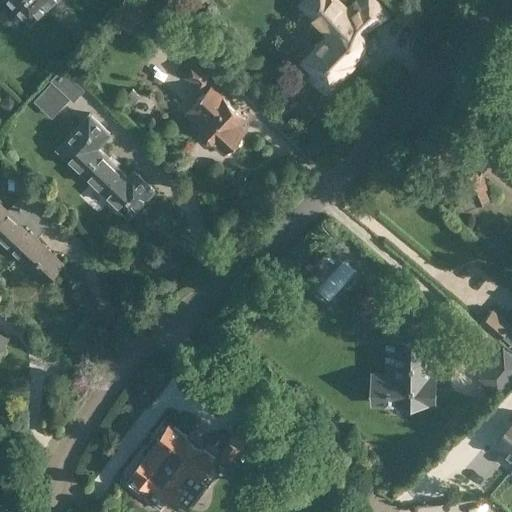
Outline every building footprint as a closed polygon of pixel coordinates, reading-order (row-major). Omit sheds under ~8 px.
[(10,0),(30,21),(53,0),(10,0)] [(124,18),(131,25),(150,4),(146,0),(121,0),(113,9),(114,10),(109,16),(117,25),(124,18)] [(364,38),(363,35),(362,32),(388,13),(379,0),(365,0),(359,5),(360,7),(353,12),(340,0),(303,0),(303,1),(330,28),(301,59),(313,70),(309,73),(327,90),(355,61),(353,59),(359,53),(361,51),(362,48),(363,45),(364,43),(364,40),(364,38)] [(212,67),(188,59),(185,58),(179,75),(183,76),(182,77),(205,85),(212,67)] [(73,100),(85,88),(62,66),(50,79),(54,83),(46,91),(60,104),(68,95),(73,100)] [(247,118),(212,83),(183,112),(200,128),(200,133),(207,140),(210,140),(223,153),(247,129),(242,123),(247,118)] [(127,94),(133,100),(138,94),(132,88),(127,94)] [(9,92),(4,98),(4,107),(10,112),(20,102),(9,92)] [(129,216),(154,189),(134,169),(128,175),(97,146),(111,132),(90,112),(57,147),(129,216)] [(511,171),(511,142),(498,129),(483,144),(511,171)] [(477,170),(463,176),(476,205),(490,199),(477,170)] [(25,182),(17,174),(15,176),(7,176),(7,190),(16,191),(25,182)] [(6,211),(0,205),(0,238),(46,281),(62,264),(34,238),(41,230),(36,225),(50,210),(32,192),(19,205),(15,201),(6,211)] [(313,267),(308,263),(302,270),(307,274),(313,267)] [(511,324),(492,308),(480,322),(498,338),(501,335),(511,343),(511,327),(509,325),(511,324)] [(395,375),(372,374),(372,387),(370,387),(370,397),(372,397),(372,402),(417,402),(417,404),(428,404),(428,402),(435,402),(435,375),(429,375),(429,338),(410,338),(410,327),(396,327),(395,375)] [(0,351),(9,337),(0,330),(0,351)] [(511,353),(507,349),(498,360),(511,371),(511,353)] [(251,404),(229,440),(252,455),(274,419),(251,404)] [(205,447),(203,449),(200,446),(203,442),(190,432),(187,436),(171,424),(127,483),(143,495),(151,484),(172,500),(175,496),(188,506),(206,482),(208,484),(218,472),(209,465),(215,456),(216,447),(214,445),(205,447)] [(511,436),(504,444),(511,449),(502,458),(511,465),(511,436)] [(219,455),(231,462),(239,449),(227,441),(219,455)]
